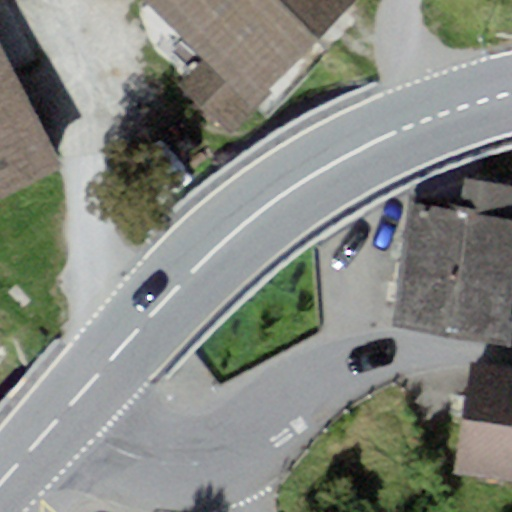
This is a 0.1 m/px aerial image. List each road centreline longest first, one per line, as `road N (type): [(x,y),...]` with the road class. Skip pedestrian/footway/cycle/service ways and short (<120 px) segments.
road 1 (primary): [(511,93),(348,154),(239,227),(67,411)]
road 2 (residential): [(511,351),(474,346),(372,357),(318,379),(261,435),(208,463)]
road 3 (residential): [(208,463),(135,458),(96,439),(67,411)]
